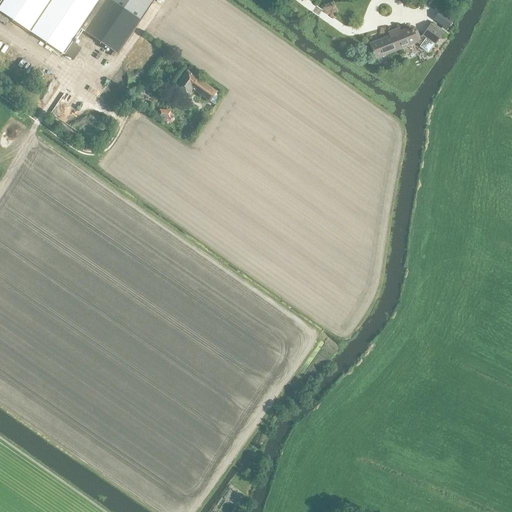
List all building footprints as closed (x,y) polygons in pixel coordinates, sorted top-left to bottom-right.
[(0,0),(0,11),(2,13),(3,13),(64,55),(64,53),(74,60),(82,49),(72,42),(81,29),(118,54),(154,0),(0,0)] [(432,20),(439,25),(444,18),(437,13),(432,20)] [(440,25),(446,29),(450,23),(445,19),(440,25)] [(376,58),(417,42),(421,45),(420,47),(428,53),(434,45),(426,39),(427,38),(435,43),(442,33),(430,25),(423,35),(424,35),(419,37),(417,31),(414,32),(412,27),(401,32),(399,28),(389,33),(390,36),(370,44),(376,58)] [(192,89),(210,101),(216,105),(223,95),(217,92),(188,71),(176,88),(187,96),(192,89)] [(159,117),(170,118),(171,110),(160,109),(159,117)] [(189,138),(192,133),(187,129),(184,134),(189,138)]
